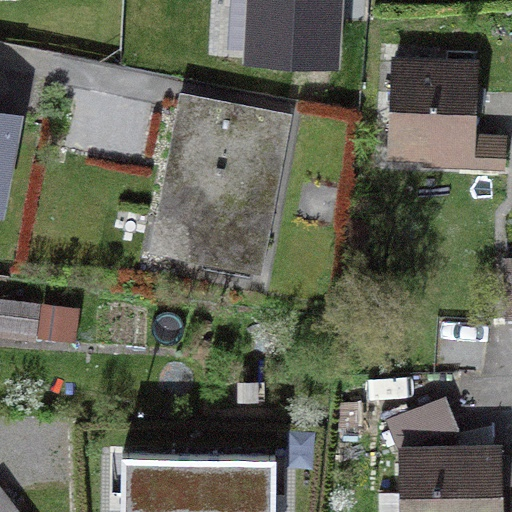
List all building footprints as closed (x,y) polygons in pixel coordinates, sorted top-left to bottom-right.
[(429,150),(468,152),(472,68),(391,65),(387,155),(428,157),(429,150)] [(249,268),(277,120),(187,103),(164,221),(208,230),(203,259),(249,268)] [(0,184),(11,125),(0,123),(0,184)] [(511,321),(511,260),(503,261),(506,322),(511,321)] [(36,306),(0,302),(0,331),(32,336),(36,306)] [(66,310),(40,307),(37,329),(63,332),(66,310)] [(496,511),(495,454),(451,455),(451,432),(439,401),(385,422),(398,456),(399,511),(496,511)] [(121,511),(274,511),(274,506),(275,458),(199,456),(122,454),(121,502),(121,511)] [(0,511),(12,511),(0,495),(0,511)]
